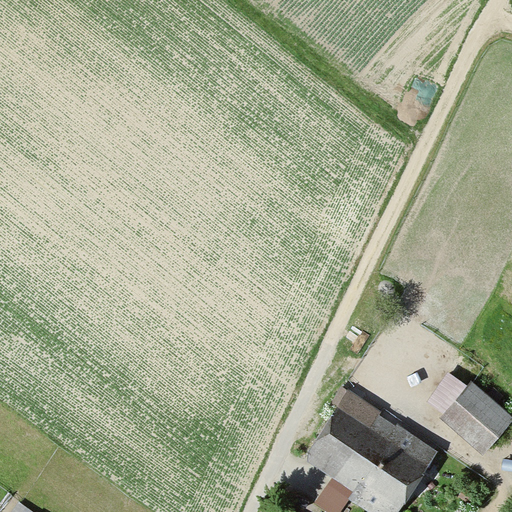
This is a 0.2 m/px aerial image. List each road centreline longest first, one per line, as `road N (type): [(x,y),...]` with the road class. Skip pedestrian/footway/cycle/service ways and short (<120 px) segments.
road 1 (track): [(331,338),(499,0)]
road 2 (unclassified): [(248,511),(331,338)]
